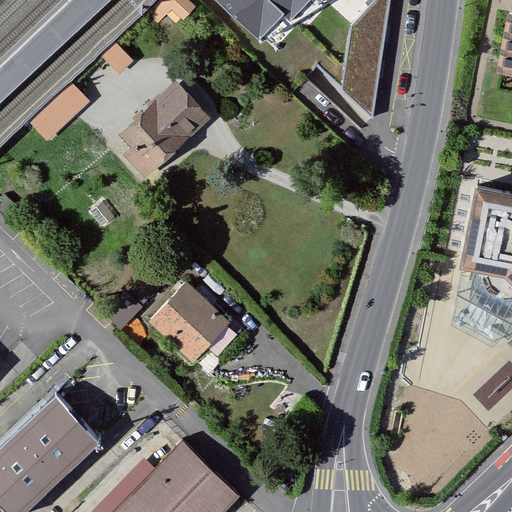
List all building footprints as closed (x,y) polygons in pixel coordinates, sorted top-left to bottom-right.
[(73,0),(0,70),(0,102),(107,0),(73,0)] [(195,7),(188,0),(159,0),(148,11),(158,22),(174,7),(184,18),(195,7)] [(217,0),(262,41),(329,0),(217,0)] [(375,0),(351,25),(343,86),(375,118),(393,0),(375,0)] [(511,0),(505,0),(493,70),(511,73),(511,0)] [(134,61),(116,42),(102,55),(119,74),(134,61)] [(90,101),(72,82),(30,121),(48,140),(90,101)] [(128,145),(118,155),(139,178),(204,116),(172,82),(117,134),(128,145)] [(511,191),(470,184),(456,261),(500,270),(511,283),(511,191)] [(104,311),(118,326),(159,287),(144,272),(104,311)] [(185,282),(146,321),(187,360),(225,321),(185,282)] [(50,393),(0,439),(0,506),(5,511),(15,511),(93,440),(50,393)] [(216,511),(234,494),(176,438),(104,511),(216,511)]
